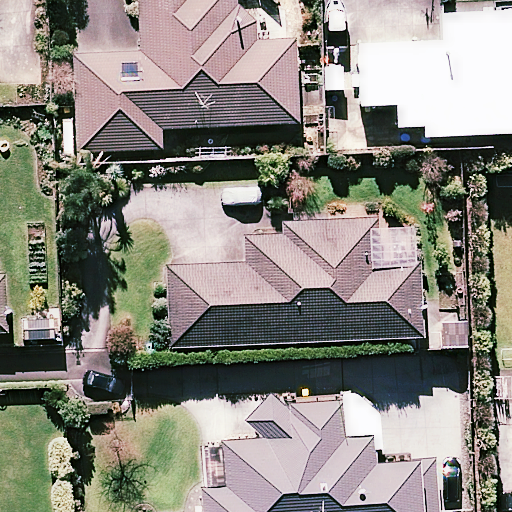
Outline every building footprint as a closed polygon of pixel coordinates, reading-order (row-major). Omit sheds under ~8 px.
[(298,45),(266,46),(236,10),(236,0),(142,0),(143,57),(77,58),(78,156),(163,154),(163,131),(299,128),(298,45)] [(423,131),(423,140),(511,135),(511,17),(444,21),(445,46),(360,50),(363,108),(399,107),(400,132),(423,131)] [(380,236),(380,222),(280,226),(281,238),(247,239),(248,267),(169,270),(172,351),(424,342),(420,235),(380,236)] [(0,336),(8,336),(6,279),(0,279),(0,336)] [(377,441),(346,443),(344,407),(344,404),(258,409),(260,443),(227,444),(230,491),(207,493),(208,511),(424,511),(422,464),(378,466),(377,441)]
